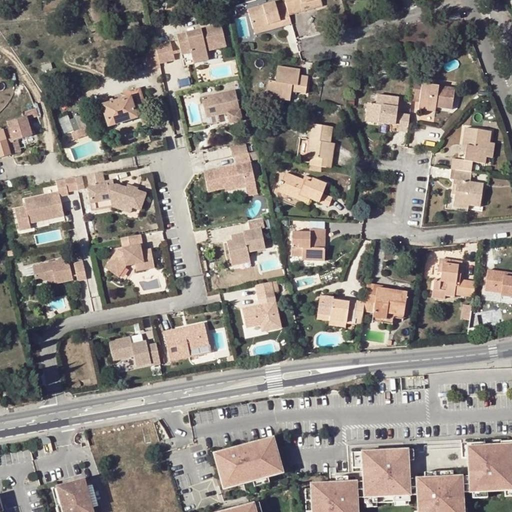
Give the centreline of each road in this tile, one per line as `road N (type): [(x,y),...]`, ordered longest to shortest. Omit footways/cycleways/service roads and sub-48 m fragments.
road 1 (secondary): [(59,417),(271,378),(511,347)]
road 2 (residential): [(59,417),(48,339),(56,328),(183,299),(189,291),(171,163)]
road 3 (residential): [(511,224),(402,232),(412,165)]
road 4 (unknown): [(467,5),(307,50)]
